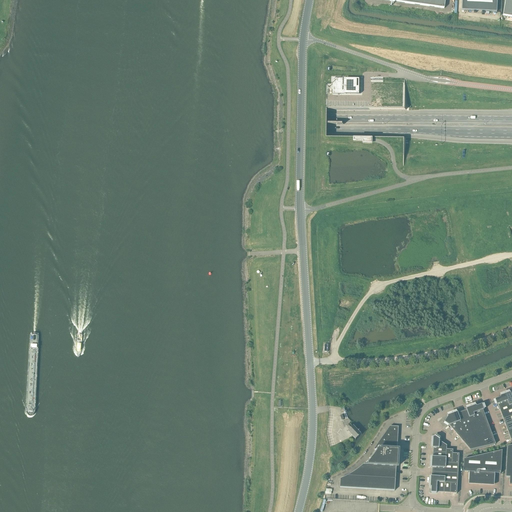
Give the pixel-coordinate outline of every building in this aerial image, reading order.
[(379,0),(444,9),(445,0),(379,0)] [(496,12),(496,0),(461,0),(461,11),(496,12)] [(511,0),(505,0),(503,16),(511,17),(511,0)] [(333,95),(344,95),(344,80),(333,80),(333,95)] [(500,398),(496,399),(496,400),(494,400),(496,405),(498,405),(501,413),(510,409),(505,395),(500,396),(500,398)] [(471,409),(476,422),(486,418),(481,405),(471,409)] [(501,413),(503,419),(511,415),(511,408),(510,409),(501,413)] [(471,409),(462,412),(467,425),(469,424),(476,422),(471,409)] [(462,412),(452,416),(455,423),(458,422),(460,428),(467,425),(462,412)] [(511,415),(503,419),(505,426),(511,423),(511,415)] [(453,430),(460,428),(458,422),(455,423),(452,416),(447,417),(445,422),(447,423),(453,430)] [(486,418),(476,422),(469,424),(471,431),(488,425),(486,418)] [(350,424),(350,425),(346,428),(348,430),(347,431),(348,431),(355,439),(361,434),(353,425),(352,426),(350,424)] [(453,430),(458,436),(471,431),(469,424),(467,425),(460,428),(453,430)] [(490,431),(488,425),(471,431),(474,437),(490,431)] [(394,491),(395,483),(396,467),(397,467),(398,450),(397,450),(398,427),(390,426),(373,450),(378,450),(367,465),(363,465),(361,467),(359,468),(356,470),(353,472),(350,474),(347,476),(344,478),(340,479),(340,488),(394,491)] [(458,436),(462,441),(474,437),(471,431),(458,436)] [(493,438),(490,431),(474,437),(476,442),(476,444),(493,438)] [(434,438),(434,437),(434,438),(432,438),(432,448),(433,448),(433,453),(446,453),(446,450),(446,446),(439,441),(439,440),(435,436),(434,438)] [(462,441),(466,446),(476,442),(474,437),(462,441)] [(493,438),(476,444),(478,448),(495,444),(493,438)] [(476,442),(466,446),(470,450),(478,448),(476,444),(476,442)] [(469,472),(469,474),(468,483),(494,485),(494,476),(494,473),(500,474),(502,451),(464,460),(463,472),(469,472)] [(432,457),(431,457),(431,462),(445,463),(446,453),(433,453),(432,457)] [(430,468),(432,468),(432,472),(458,474),(458,464),(452,464),(445,463),(431,462),(430,468)] [(431,477),(430,477),(430,482),(444,483),(451,483),(457,484),(458,474),(432,472),(431,477)] [(431,487),(430,492),(431,492),(431,494),(436,494),(436,493),(444,493),(444,483),(430,482),(429,487),(431,487)]
